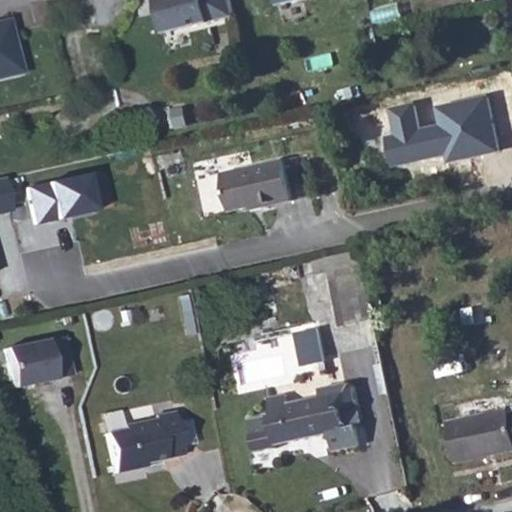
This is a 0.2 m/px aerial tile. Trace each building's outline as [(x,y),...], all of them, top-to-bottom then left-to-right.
[(237,14),(233,0),(159,0),(167,31),(237,14)] [(0,74),(12,71),(0,22),(0,74)] [(445,165),(503,151),(490,95),(434,108),(438,124),(421,128),(416,105),(391,111),(398,140),(385,143),(391,168),(440,157),(445,165)] [(296,199),(287,158),(226,170),(233,207),(263,201),(264,206),(296,199)] [(0,215),(12,213),(2,172),(0,172),(0,215)] [(96,210),(86,172),(25,188),(35,226),(96,210)] [(345,325),(373,319),(362,270),(333,276),(345,325)] [(430,313),(413,316),(419,351),(436,348),(430,313)] [(8,385),(82,371),(74,331),(0,346),(8,385)] [(347,383),(340,384),(312,389),(313,396),(280,401),(279,394),(261,397),(264,415),(262,415),(268,445),(322,436),(325,451),(353,446),(350,425),(337,428),(333,409),(351,406),(347,383)] [(351,406),(333,409),(337,428),(350,425),(354,425),(351,406)] [(444,423),(453,466),(511,453),(510,447),(511,446),(511,411),(506,413),(505,409),(444,423)] [(171,459),(165,412),(144,414),(145,422),(112,426),(113,433),(96,435),(102,477),(125,473),(124,465),(171,459)]
